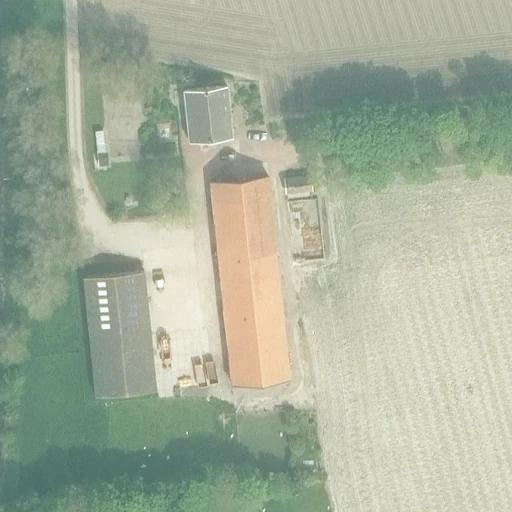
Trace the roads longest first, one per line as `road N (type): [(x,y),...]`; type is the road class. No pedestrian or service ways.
road 1 (unclassified): [(70,0),(74,149),(99,233)]
road 2 (track): [(511,127),(301,151)]
